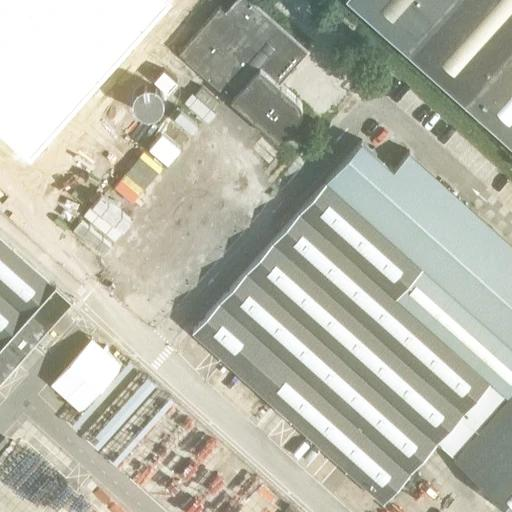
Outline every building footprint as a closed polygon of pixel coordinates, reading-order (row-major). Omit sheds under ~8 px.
[(0,0),(0,121),(30,149),(163,0),(0,0)] [(221,4),(179,51),(186,56),(185,57),(251,115),(268,129),(279,139),(300,115),(301,113),(302,109),(302,104),(300,100),(298,97),(277,79),(306,46),(254,0),(234,0),(226,9),(221,4)] [(352,0),(405,47),(446,0),(352,0)] [(511,0),(446,0),(405,47),(465,100),(511,48),(511,0)] [(511,48),(465,100),(511,141),(511,48)] [(164,67),(154,78),(168,90),(178,79),(164,67)] [(394,167),(377,152),(362,139),(327,179),(255,259),(194,328),(215,347),(227,358),(255,384),(382,499),(437,439),(456,456),(467,443),(511,392),(511,241),(410,150),(394,167)] [(69,298),(0,236),(0,375),(23,349),(69,298)] [(132,353),(80,412),(99,428),(94,434),(120,457),(176,393),(162,382),(163,381),(132,353)] [(511,392),(467,443),(456,456),(454,458),(511,509),(511,392)] [(257,469),(215,511),(300,511),(302,511),(257,469)]
